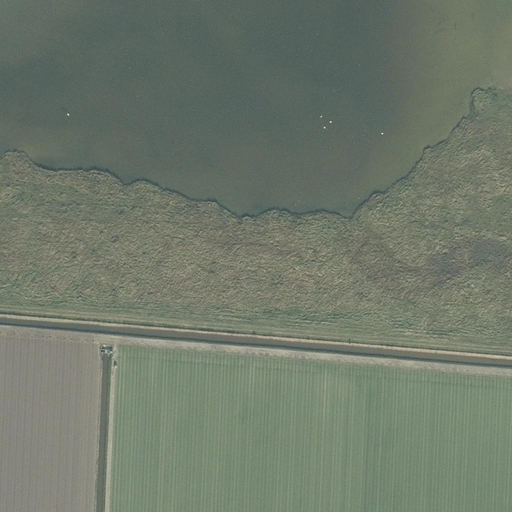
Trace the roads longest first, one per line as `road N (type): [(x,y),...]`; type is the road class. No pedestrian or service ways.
road 1 (track): [(511,347),(0,304)]
road 2 (track): [(511,372),(0,330)]
